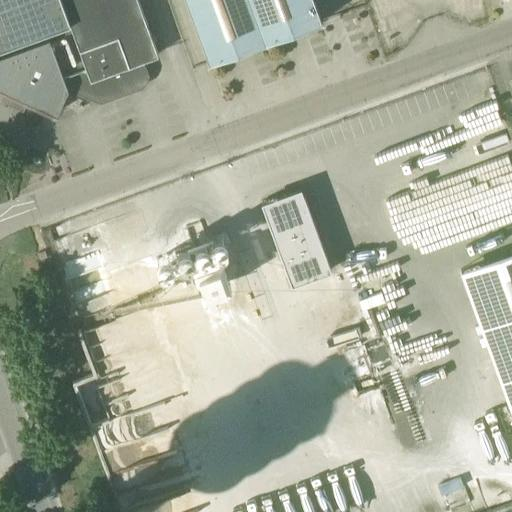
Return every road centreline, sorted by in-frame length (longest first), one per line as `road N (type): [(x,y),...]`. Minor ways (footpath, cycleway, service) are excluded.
road 1 (unclassified): [(0,222),(511,46)]
road 2 (unknown): [(243,511),(267,467),(289,370),(282,321),(211,149)]
road 3 (unclassified): [(48,511),(0,382)]
